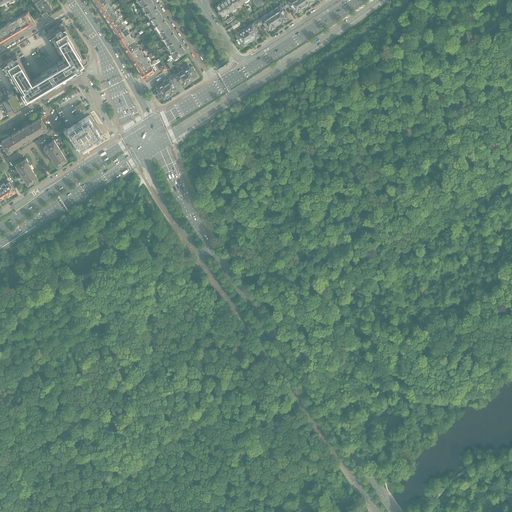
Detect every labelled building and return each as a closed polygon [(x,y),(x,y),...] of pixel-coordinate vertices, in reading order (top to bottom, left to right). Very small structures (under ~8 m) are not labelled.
[(52,7),(49,4),(46,0),(37,0),(35,2),(41,12),(40,12),(40,13),(42,16),(44,15),(48,13),(48,12),(50,11),(50,10),(50,11),(49,9),(52,7)] [(108,8),(112,5),(114,4),(112,2),(111,3),(108,0),(107,0),(105,2),(104,3),(102,5),(101,4),(98,7),(98,8),(99,10),(100,10),(101,12),(105,10),(106,10),(108,9),(108,8)] [(150,19),(160,12),(157,8),(157,7),(155,4),(155,5),(151,0),(150,0),(141,7),(145,12),(144,13),(144,14),(145,13),(150,19)] [(231,10),(236,7),(237,7),(232,0),(225,0),(223,1),(223,0),(221,2),(221,3),(216,6),(220,13),(222,15),(222,16),(223,15),(224,16),(225,16),(224,15),(230,11),(231,12),(232,11),(231,10)] [(284,11),(283,10),(282,9),(284,8),(287,7),(282,0),(279,2),(281,5),(274,10),(278,16),(282,21),(283,22),(287,19),(286,18),(288,17),(286,14),(287,13),(285,10),(284,11)] [(303,8),(299,2),(297,0),(288,0),(287,1),(287,0),(282,0),(287,7),(290,5),(289,4),(291,3),(292,6),(291,6),(293,9),(294,8),(296,11),(298,10),(299,11),(303,9),(303,8)] [(309,3),(306,0),(297,0),(299,2),(303,8),(307,6),(306,5),(309,3)] [(112,13),(116,11),(112,5),(108,8),(108,9),(106,10),(105,10),(101,12),(101,13),(103,15),(104,15),(105,17),(105,18),(108,15),(110,15),(111,14),(112,13)] [(282,21),(278,16),(274,10),(268,14),(275,25),(282,21)] [(35,21),(32,16),(28,11),(25,12),(25,13),(32,22),(35,21)] [(115,18),(119,15),(124,12),(123,11),(120,13),(120,12),(118,14),(116,11),(112,13),(111,14),(110,15),(108,15),(105,18),(106,21),(107,21),(108,22),(112,20),(113,20),(115,19),(115,18)] [(158,32),(168,25),(165,20),(163,17),(160,12),(150,19),(153,25),(152,26),(153,26),(154,26),(158,32)] [(32,22),(25,13),(16,18),(22,28),(32,22)] [(275,25),(268,14),(260,19),(259,18),(257,20),(260,24),(262,23),(262,22),(263,21),(265,23),(264,24),(266,27),(267,26),(269,29),(275,25)] [(119,24),(123,21),(119,15),(115,18),(115,19),(113,20),(112,20),(108,22),(108,23),(108,24),(110,26),(111,26),(112,28),(115,26),(116,26),(118,25),(119,24)] [(22,28),(16,18),(6,24),(12,34),(18,31),(22,28)] [(257,26),(260,24),(257,20),(254,22),(247,27),(254,37),(254,38),(255,37),(256,38),(255,38),(256,38),(259,36),(258,34),(259,33),(255,27),(257,26)] [(122,28),(126,26),(123,21),(119,24),(118,25),(116,26),(115,26),(112,28),(112,29),(113,31),(114,31),(115,33),(118,31),(119,31),(122,30),(122,28)] [(7,60),(3,62),(4,63),(4,64),(21,91),(19,92),(21,94),(18,96),(16,91),(8,96),(7,96),(11,104),(12,103),(14,108),(15,107),(29,99),(28,98),(31,97),(32,98),(33,98),(70,76),(69,75),(70,74),(73,73),(73,72),(74,71),(75,72),(75,71),(76,71),(76,72),(76,71),(77,70),(77,71),(78,71),(78,70),(80,69),(81,68),(82,68),(81,67),(83,67),(83,66),(84,66),(84,65),(84,64),(86,63),(87,62),(88,61),(88,60),(88,58),(88,57),(88,56),(87,55),(86,54),(85,54),(84,53),(82,54),(81,54),(65,28),(62,22),(58,24),(53,27),(53,28),(49,30),(51,33),(52,34),(52,35),(67,59),(57,65),(58,67),(42,76),(41,74),(31,80),(17,56),(16,56),(16,54),(12,56),(10,57),(8,58),(6,59),(7,60)] [(12,34),(6,24),(0,27),(0,35),(3,40),(12,34)] [(176,38),(173,33),(174,33),(172,30),(171,30),(168,25),(158,32),(162,38),(161,38),(161,39),(162,39),(166,44),(176,38)] [(129,33),(130,32),(128,30),(126,26),(122,28),(122,30),(119,31),(118,31),(115,33),(115,34),(116,37),(118,36),(119,38),(118,39),(122,37),(123,37),(129,33)] [(254,37),(247,27),(242,30),(249,41),(250,42),(251,42),(253,41),(253,40),(254,40),(253,39),(254,37)] [(249,41),(242,30),(236,34),(237,35),(235,36),(238,39),(237,40),(239,44),(242,42),(244,46),(248,44),(247,43),(247,42),(249,41)] [(130,42),(133,40),(134,39),(132,35),(131,36),(129,33),(123,37),(122,37),(118,39),(120,42),(121,42),(121,43),(122,43),(122,44),(122,45),(123,47),(130,43),(130,42)] [(183,52),(185,51),(182,46),(180,43),(176,38),(166,44),(170,51),(169,51),(170,52),(171,52),(172,54),(171,55),(173,58),(172,59),(173,59),(175,57),(176,57),(178,56),(181,54),(182,54),(183,53),(183,52)] [(137,46),(138,45),(136,42),(135,43),(133,40),(130,42),(130,43),(123,47),(125,49),(126,50),(127,51),(126,51),(127,52),(132,49),(133,49),(137,46)] [(141,52),(142,52),(143,52),(140,48),(139,49),(137,46),(133,49),(132,49),(127,52),(128,55),(129,55),(130,55),(131,56),(130,57),(131,57),(131,58),(131,59),(138,55),(138,54),(141,52)] [(146,59),(147,58),(145,55),(144,56),(142,52),(141,52),(138,54),(138,55),(131,59),(133,62),(134,62),(134,63),(135,62),(135,64),(135,65),(140,61),(141,62),(146,58),(146,59)] [(145,68),(151,64),(149,61),(148,62),(146,59),(146,58),(141,62),(140,61),(135,65),(137,67),(138,68),(139,69),(139,70),(139,71),(140,72),(145,69),(145,68)] [(197,75),(195,71),(194,70),(193,71),(190,67),(189,68),(189,67),(188,67),(189,66),(187,63),(183,65),(181,62),(178,64),(180,68),(181,69),(182,70),(189,80),(197,75)] [(148,75),(155,70),(156,69),(154,66),(153,67),(151,64),(145,68),(145,69),(140,72),(140,73),(141,72),(142,73),(141,73),(142,74),(141,74),(144,78),(144,77),(145,78),(148,75)] [(190,81),(189,80),(182,70),(176,75),(174,73),(172,75),(175,80),(177,78),(178,78),(179,79),(178,80),(180,83),(181,82),(183,85),(185,83),(185,84),(185,83),(186,84),(190,82),(190,81)] [(175,85),(174,83),(172,83),(171,82),(172,81),(172,82),(175,80),(172,75),(169,77),(170,78),(163,82),(169,92),(170,94),(174,91),(174,90),(176,89),(174,86),(175,85)] [(169,92),(163,82),(161,80),(159,81),(154,84),(156,87),(157,87),(157,88),(156,89),(159,93),(158,93),(160,99),(161,98),(161,99),(168,94),(167,93),(169,92)] [(12,109),(7,100),(2,103),(3,104),(3,105),(4,107),(5,107),(8,112),(13,110),(12,109)] [(85,109),(84,107),(84,106),(82,102),(74,107),(77,111),(78,111),(79,113),(85,109)] [(102,134),(99,129),(90,115),(67,130),(65,127),(63,129),(65,131),(63,131),(76,150),(87,144),(86,143),(88,142),(91,140),(92,141),(102,134)] [(46,127),(41,118),(21,129),(27,139),(28,140),(31,138),(31,137),(37,133),(42,130),(43,131),(46,129),(46,128),(46,127)] [(19,144),(23,142),(26,140),(27,139),(21,129),(1,141),(7,151),(8,150),(8,151),(11,149),(15,146),(19,144)] [(59,148),(54,139),(44,145),(45,146),(44,147),(46,150),(47,150),(49,154),(52,158),(56,165),(57,165),(58,166),(61,163),(60,163),(66,159),(60,150),(62,149),(61,147),(59,148)] [(37,177),(29,165),(27,162),(28,161),(26,158),(25,159),(25,158),(15,164),(27,183),(33,180),(34,181),(37,179),(36,178),(37,177)] [(15,191),(13,188),(11,185),(12,185),(11,183),(10,183),(9,182),(5,184),(4,182),(1,184),(8,196),(11,194),(12,194),(14,193),(14,192),(15,191)]
